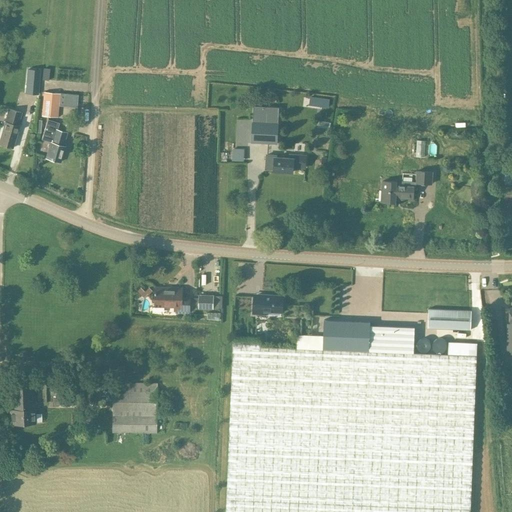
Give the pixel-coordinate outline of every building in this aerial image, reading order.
[(39,70),(28,69),(26,93),(37,93),(39,70)] [(44,92),(42,116),(58,118),(59,106),(77,107),(78,95),(60,93),(44,92)] [(329,99),(311,97),(310,105),(328,107),(329,99)] [(254,106),(252,143),(277,144),(279,107),(254,106)] [(5,122),(0,138),(0,144),(13,148),(19,126),(18,125),(22,112),(9,109),(5,122)] [(51,142),(46,158),(60,162),(65,146),(63,146),(67,132),(57,129),(59,123),(48,119),(42,139),(51,142)] [(417,139),(416,156),(425,156),(425,139),(417,139)] [(232,147),(231,159),(244,159),(244,147),(232,147)] [(266,154),(265,169),(273,170),(273,171),(293,173),(293,168),(305,168),(306,155),(291,154),(291,157),(276,156),(276,155),(266,154)] [(402,183),(396,183),(396,182),(382,181),(381,201),(395,202),(395,199),(413,200),(414,186),(417,186),(417,185),(432,185),(433,172),(417,171),(417,182),(402,181),(402,183)] [(189,311),(189,298),(182,298),(182,288),(155,287),(155,306),(175,306),(175,311),(189,311)] [(151,294),(137,293),(137,302),(151,303),(151,294)] [(199,304),(198,308),(213,309),(213,308),(214,295),(199,294),(199,298),(199,304)] [(264,314),(264,311),(282,312),(283,296),(267,295),(266,297),(254,296),(253,314),(264,314)] [(472,310),(429,308),(428,328),(471,330),(472,310)] [(414,353),(415,327),(370,325),(370,321),(324,320),(323,336),(297,335),(297,348),(261,346),(261,340),(233,339),(233,345),(226,511),(470,511),(474,422),(477,343),(450,342),(449,354),(414,353)] [(113,382),(113,432),(157,433),(158,383),(113,382)] [(503,400),(511,399),(511,384),(502,385),(503,400)] [(8,389),(10,424),(36,423),(34,388),(8,389)]
